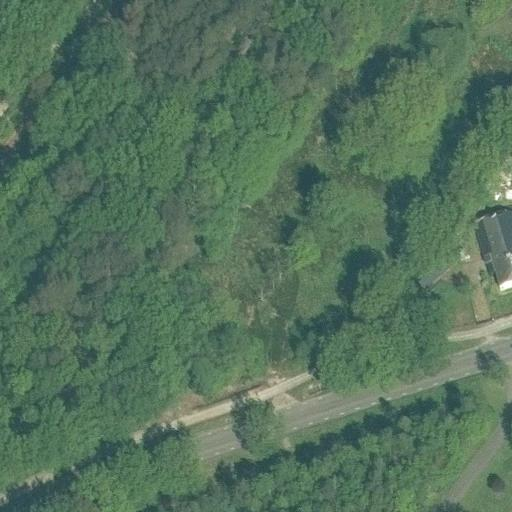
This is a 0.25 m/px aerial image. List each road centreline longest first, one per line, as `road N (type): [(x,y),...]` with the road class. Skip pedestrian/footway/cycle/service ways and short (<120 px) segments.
road 1 (tertiary): [(43,511),(180,452),(511,347)]
road 2 (track): [(0,185),(142,0)]
